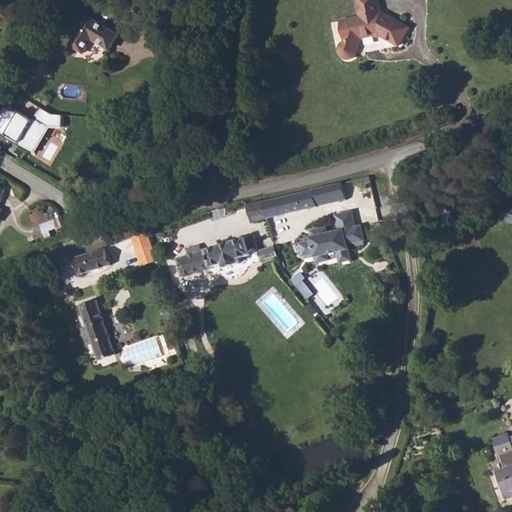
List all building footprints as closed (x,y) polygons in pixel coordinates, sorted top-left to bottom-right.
[(341,28),(344,42),(342,43),(340,44),(339,47),(339,49),(339,52),(338,52),(339,54),(340,56),(342,58),(344,59),(347,60),(349,60),(352,59),(355,58),(358,56),(359,55),(358,54),(361,41),(364,38),(375,36),(380,36),(400,46),(409,27),(382,13),(379,0),(358,0),(361,17),(356,18),(358,25),(341,28)] [(71,45),(85,53),(94,40),(110,49),(119,35),(89,16),(71,45)] [(341,21),(341,28),(358,25),(356,18),(341,21)] [(354,179),(355,186),(370,183),(371,182),(369,176),(354,179)] [(313,189),(317,203),(346,196),(343,182),(313,189)] [(95,187),(101,195),(108,191),(103,183),(95,187)] [(247,204),(252,221),(318,206),(317,203),(313,189),(247,204)] [(511,206),(507,205),(503,220),(511,223),(511,206)] [(351,211),(335,215),(338,230),(327,233),(323,234),(322,230),(310,233),(311,236),(310,236),(311,240),(299,243),(301,255),(313,252),(314,257),(318,259),(325,257),(327,254),(327,253),(337,251),(337,252),(340,254),(346,253),(348,250),(347,245),(364,241),(361,225),(355,227),(351,211)] [(40,225),(43,232),(56,227),(54,220),(40,225)] [(308,231),(310,236),(311,236),(310,233),(322,230),(323,234),(327,233),(325,227),(308,231)] [(143,266),(158,260),(159,259),(148,232),(133,238),(143,266)] [(220,244),(202,250),(200,244),(188,248),(189,254),(177,258),(183,276),(223,263),(224,265),(227,267),(237,264),(239,260),(238,258),(251,254),(251,252),(252,249),(255,249),(258,250),(254,235),(247,237),(245,236),(232,240),(220,244)] [(258,250),(262,260),(278,255),(275,245),(271,246),(270,247),(262,249),(261,249),(258,250)] [(80,275),(111,265),(106,248),(90,253),(75,258),(80,275)] [(340,254),(337,252),(339,262),(350,260),(348,250),(346,253),(340,254)] [(306,298),(315,294),(304,274),(296,278),(306,298)] [(89,346),(95,343),(100,360),(117,355),(97,299),(81,305),(89,326),(90,330),(85,332),(89,346)] [(171,348),(178,345),(177,339),(169,341),(171,348)] [(504,492),(511,490),(511,447),(511,445),(508,437),(507,434),(494,438),(498,452),(499,451),(505,468),(497,471),(504,492)]
